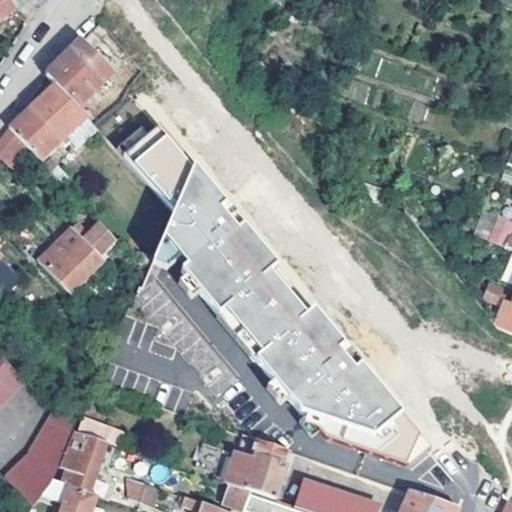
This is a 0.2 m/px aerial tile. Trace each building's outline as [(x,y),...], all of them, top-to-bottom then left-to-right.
[(0,0),(0,20),(17,7),(11,0),(0,0)] [(80,109),(114,75),(82,43),(66,59),(49,77),(58,87),(79,110),(80,109)] [(58,87),(32,111),(63,144),(62,146),(67,150),(70,146),(67,142),(91,120),(80,109),(79,110),(58,87)] [(32,150),(48,166),(55,173),(60,167),(50,157),(62,146),(63,144),(32,111),(12,130),(32,150)] [(158,128),(126,158),(176,214),(164,245),(178,261),(186,269),(181,274),(218,318),(223,314),(260,359),(255,363),(299,416),(325,394),(332,403),(359,381),(336,354),(342,349),(242,229),(236,234),(216,209),(222,205),(158,128)] [(12,130),(0,143),(0,153),(15,168),(32,150),(12,130)] [(55,173),(48,166),(44,170),(48,173),(41,181),(52,190),(62,179),(55,173)] [(385,223),(391,208),(352,195),(351,198),(385,223)] [(222,205),(216,209),(236,234),(242,229),(222,205)] [(511,238),(506,236),(511,221),(511,210),(501,206),(487,240),(511,248),(511,247),(511,238)] [(39,262),(71,294),(106,259),(102,255),(117,241),(103,226),(88,240),(76,226),(39,262)] [(511,248),(487,240),(483,253),(506,261),(511,248)] [(178,261),(164,245),(157,262),(171,268),(178,261)] [(0,285),(10,295),(25,278),(0,255),(0,285)] [(490,285),(485,298),(503,305),(505,298),(507,292),(490,285)] [(503,305),(491,333),(499,338),(511,307),(511,300),(505,298),(503,305)] [(511,307),(499,338),(511,343),(511,307)] [(325,394),(299,416),(306,417),(321,442),(396,464),(421,443),(342,349),(336,354),(359,381),(332,403),(325,394)] [(0,409),(29,378),(0,350),(0,409)] [(77,426),(54,403),(39,446),(59,467),(64,456),(77,428),(77,426)] [(92,415),(86,431),(109,439),(120,443),(126,428),(92,415)] [(64,456),(98,468),(109,439),(86,431),(77,428),(64,456)] [(230,483),(253,491),(277,499),(288,468),(287,468),(293,452),(246,435),(229,482),(230,483)] [(59,467),(39,446),(6,482),(32,509),(52,483),(53,480),(59,467)] [(71,487),(89,494),(98,468),(64,456),(59,467),(53,480),(71,487)] [(313,511),(378,511),(380,506),(304,480),(295,506),(313,511)] [(133,501),(141,503),(148,486),(140,483),(133,501)] [(244,511),(253,491),(230,483),(223,504),(243,511),(244,511)] [(162,491),(148,486),(141,503),(155,509),(162,491)] [(89,494),(71,487),(61,511),(99,511),(94,510),(98,497),(89,494)] [(313,511),(295,506),(277,499),(253,491),(244,511),(313,511)] [(458,511),(459,511),(408,493),(400,511),(458,511)] [(220,511),(182,498),(180,505),(185,506),(184,509),(191,511),(220,511)]
